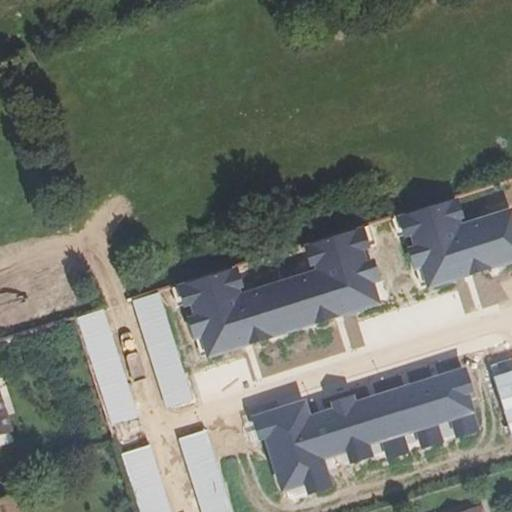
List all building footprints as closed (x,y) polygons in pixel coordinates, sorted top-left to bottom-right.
[(461,224),(453,200),(403,215),(429,289),(511,261),(511,212),(511,209),(461,224)] [(233,268),(183,284),(208,359),(381,304),(357,230),(307,246),(315,269),(241,293),(233,268)] [(167,407),(194,399),(159,293),(133,302),(167,407)] [(110,424),(137,416),(104,310),(77,318),(110,424)] [(310,496),(335,488),(326,459),(479,412),(465,367),(312,414),(307,400),(255,417),(279,493),(306,485),(310,496)] [(511,435),(511,370),(492,377),(511,436),(511,435)] [(0,436),(12,433),(0,396),(0,436)] [(232,511),(206,430),(177,439),(200,511),(232,511)] [(139,511),(171,511),(150,446),(121,455),(139,511)] [(0,511),(12,511),(8,497),(0,499),(0,511)]
